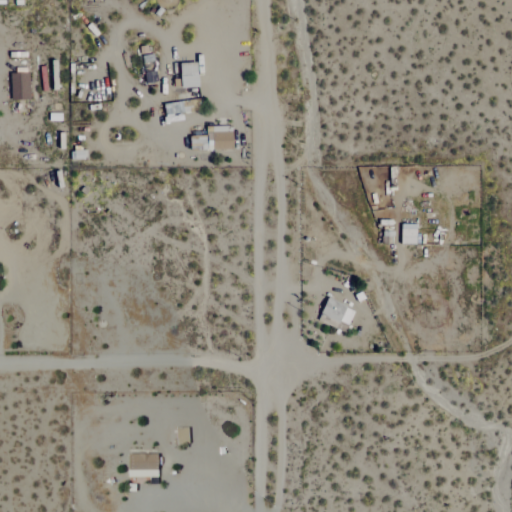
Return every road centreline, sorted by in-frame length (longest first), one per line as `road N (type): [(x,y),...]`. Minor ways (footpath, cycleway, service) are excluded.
road 1 (residential): [(267,511),(264,0)]
road 2 (residential): [(0,367),(400,360)]
